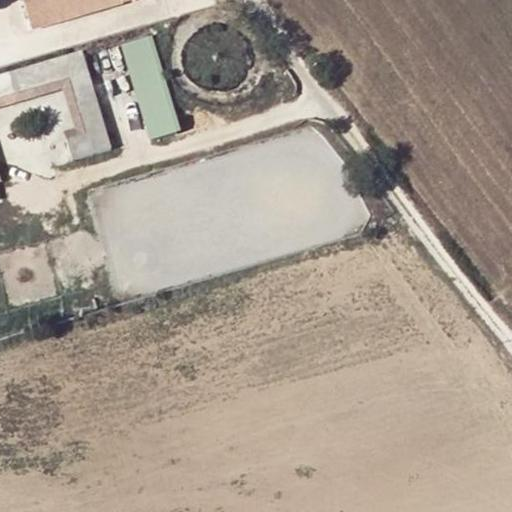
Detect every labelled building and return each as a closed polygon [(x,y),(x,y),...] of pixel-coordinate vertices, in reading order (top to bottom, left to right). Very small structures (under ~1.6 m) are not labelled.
[(24,0),(33,28),(121,5),(139,0),(24,0)] [(124,14),(121,5),(33,28),(36,38),(124,14)] [(125,43),(152,142),(184,133),(157,35),(125,43)] [(107,73),(0,103),(0,114),(61,97),(71,129),(59,132),(62,143),(75,139),(81,142),(86,135),(81,127),(73,98),(77,93),(109,83),(127,147),(139,143),(113,47),(101,51),(107,73)] [(0,80),(0,103),(107,73),(101,51),(0,80)] [(75,139),(62,143),(68,165),(127,147),(109,83),(77,93),(73,98),(81,127),(86,135),(81,142),(75,139)]
